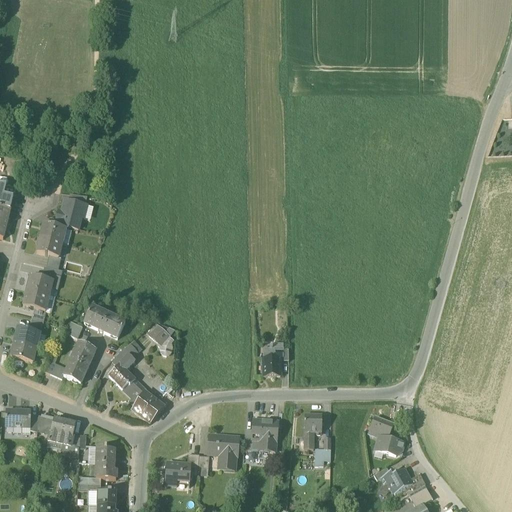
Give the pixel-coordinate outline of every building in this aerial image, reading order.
[(0,210),(9,212),(13,199),(10,199),(1,196),(1,194),(0,194),(0,210)] [(68,203),(85,208),(87,199),(70,196),(68,203)] [(68,229),(78,232),(81,220),(83,221),(87,208),(85,208),(68,203),(64,202),(62,211),(63,211),(62,215),(61,214),(58,214),(56,222),(63,224),(62,228),(68,229)] [(87,208),(83,221),(89,222),(92,210),(87,208)] [(10,212),(9,212),(0,210),(0,225),(6,227),(10,212)] [(63,231),(68,233),(68,229),(62,228),(63,224),(56,222),(49,220),(48,227),(63,231)] [(44,226),(40,240),(36,255),(49,258),(56,260),(56,259),(59,245),(63,231),(48,227),(44,226)] [(63,231),(59,245),(64,246),(68,233),(63,231)] [(49,258),(46,270),(44,269),(41,281),(50,283),(52,277),(60,280),(62,274),(58,273),(60,260),(56,259),(56,260),(49,258)] [(50,283),(41,281),(31,278),(27,293),(23,309),(33,312),(43,314),(43,313),(46,298),(48,290),(55,292),(57,292),(60,280),(52,277),(50,283)] [(53,299),(55,292),(48,290),(46,298),(53,299)] [(55,300),(53,299),(46,298),(43,313),(45,314),(51,316),(55,300)] [(103,335),(117,342),(125,325),(91,310),(84,326),(97,332),(97,333),(103,335)] [(33,312),(31,322),(29,328),(41,331),(43,325),(45,314),(43,313),(43,314),(33,312)] [(66,337),(77,342),(82,330),(70,325),(68,331),(66,337)] [(152,334),(158,327),(156,325),(146,336),(159,348),(160,349),(169,339),(170,338),(164,333),(158,340),(152,334)] [(152,334),(158,340),(164,333),(158,327),(152,334)] [(17,331),(14,345),(33,350),(37,335),(17,331)] [(37,335),(33,350),(42,352),(45,338),(37,335)] [(174,343),(169,339),(160,349),(159,348),(159,350),(159,352),(160,356),(162,357),(167,359),(170,356),(172,354),(173,350),(172,347),(171,345),(174,343)] [(134,343),(129,347),(136,354),(141,350),(134,343)] [(30,365),(33,350),(14,345),(10,360),(30,365)] [(63,379),(80,387),(86,373),(87,373),(89,367),(95,353),(78,346),(67,371),(63,379)] [(272,360),(279,360),(281,360),(281,351),(283,351),(283,346),(271,346),(271,349),(271,350),(272,360)] [(112,363),(117,369),(129,358),(130,360),(136,354),(129,347),(122,353),(112,363)] [(262,361),(262,379),(280,379),(279,363),(279,360),(272,360),(271,350),(271,349),(269,349),(269,350),(262,351),(262,361)] [(108,378),(122,392),(128,387),(129,388),(134,383),(124,373),(134,363),(130,360),(129,358),(117,369),(108,378)] [(45,374),(50,376),(54,366),(55,365),(49,363),(45,374)] [(67,371),(54,366),(50,376),(62,382),(63,379),(67,371)] [(139,387),(134,383),(129,388),(128,387),(122,392),(129,399),(137,405),(144,394),(145,393),(139,387)] [(163,409),(144,394),(137,405),(131,412),(150,426),(164,410),(163,409)] [(13,435),(21,435),(21,430),(30,430),(30,417),(30,413),(5,412),(5,429),(13,430),(13,435)] [(49,435),(50,435),(53,422),(37,418),(37,432),(49,435)] [(303,452),(313,452),(313,435),(321,436),(321,418),(304,418),(303,452)] [(368,436),(380,441),(388,444),(389,443),(387,442),(392,428),(374,420),(368,436)] [(47,443),(62,447),(62,438),(72,440),(72,439),(75,426),(54,421),(53,422),(50,435),(49,435),(47,443)] [(262,454),(274,455),(275,445),(276,445),(278,425),(252,423),(251,433),(251,443),(260,444),(263,444),(262,454)] [(243,453),(250,454),(251,443),(251,433),(245,432),(243,453)] [(62,455),(79,459),(79,451),(80,441),(72,439),(72,440),(62,438),(62,447),(60,455),(62,455)] [(218,470),(234,471),(235,460),(236,460),(238,440),(227,439),(227,441),(209,440),(207,458),(219,458),(218,470)] [(385,456),(388,444),(380,441),(375,454),(383,455),(385,456)] [(385,456),(391,457),(394,444),(389,443),(388,444),(385,456)] [(403,446),(394,444),(391,457),(390,459),(392,461),(401,454),(403,446)] [(97,449),(96,467),(113,467),(114,452),(106,452),(106,449),(97,449)] [(315,452),(314,462),(323,463),(330,463),(330,453),(324,453),(324,452),(315,452)] [(383,455),(375,454),(374,460),(381,462),(383,455)] [(190,471),(197,472),(198,459),(198,458),(187,457),(186,466),(190,466),(190,471)] [(209,459),(198,459),(197,472),(208,473),(209,459)] [(164,489),(189,491),(190,471),(190,466),(186,466),(180,465),(180,467),(166,466),(164,489)] [(113,473),(113,467),(96,467),(96,481),(104,482),(115,482),(116,473),(113,473)] [(373,478),(376,483),(380,481),(389,476),(386,471),(373,478)] [(389,490),(394,498),(409,490),(412,488),(409,483),(407,480),(408,480),(404,472),(394,478),(392,474),(389,476),(380,481),(383,487),(387,485),(389,484),(392,488),(389,490)] [(409,490),(412,495),(424,489),(425,488),(419,478),(409,483),(412,488),(409,490)] [(432,503),(424,489),(412,495),(409,497),(417,511),(422,508),(432,503)] [(98,494),(97,508),(114,509),(115,494),(103,493),(98,493),(98,494)]
